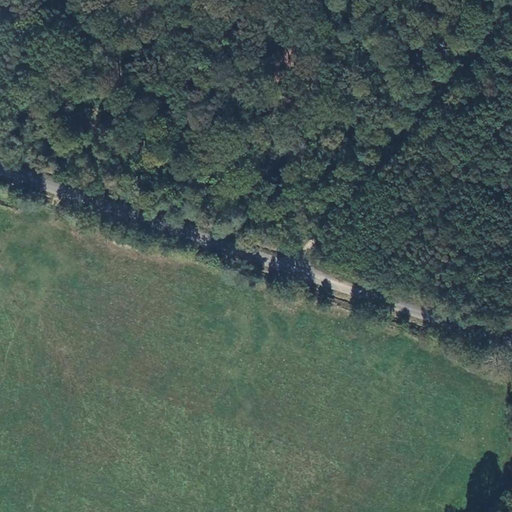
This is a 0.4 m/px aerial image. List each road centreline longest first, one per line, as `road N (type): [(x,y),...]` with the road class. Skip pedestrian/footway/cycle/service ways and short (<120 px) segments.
road 1 (tertiary): [(511,344),(0,168)]
road 2 (track): [(469,71),(291,268)]
